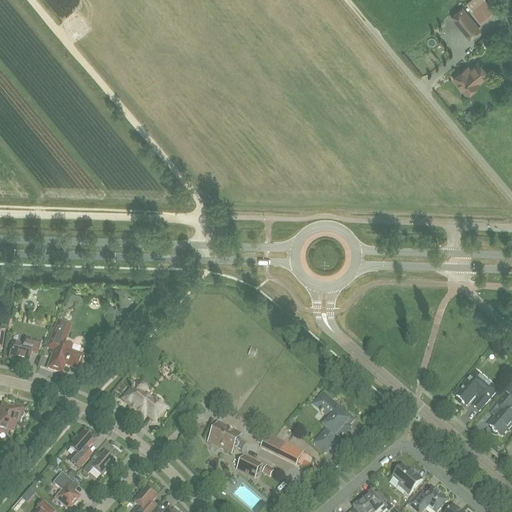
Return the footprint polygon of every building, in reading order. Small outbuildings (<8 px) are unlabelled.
[(472,0),(467,4),(473,12),(481,21),(494,10),(485,0),(472,0)] [(462,8),(451,17),(469,39),(480,30),(462,8)] [(468,67),(453,79),(467,95),(480,85),(479,83),(489,75),(478,62),(470,69),(468,67)] [(64,365),(78,370),(83,356),(70,351),(72,346),(64,343),(70,326),(58,322),(47,349),(54,351),(48,369),(61,374),(64,365)] [(38,354),(41,342),(26,338),(24,346),(13,343),(12,345),(11,345),(9,345),(8,350),(9,351),(11,351),(9,358),(10,358),(10,359),(17,361),(18,360),(28,363),(31,353),(38,354)] [(474,407),(480,412),(498,391),(476,372),(462,387),(464,389),(457,398),(467,407),(476,396),(481,400),(474,407)] [(135,386),(122,400),(123,401),(123,403),(127,405),(128,405),(131,407),(129,410),(133,414),(135,411),(143,418),(146,415),(154,422),(166,409),(154,399),(154,400),(151,400),(144,394),(145,392),(145,389),(145,387),(143,385),(141,384),(139,384),(137,384),(135,386)] [(325,397),(323,399),(322,400),(320,401),(319,403),(318,405),(317,406),(316,407),(322,412),(321,413),(322,414),(323,413),(331,419),(324,427),(327,430),(320,439),(330,448),(344,432),(344,433),(350,427),(349,426),(354,421),(325,396),(325,397)] [(511,401),(506,396),(497,406),(502,411),(489,426),(493,429),(493,431),(494,433),(496,434),(498,434),(502,437),(507,430),(510,431),(511,427),(511,401)] [(15,406),(14,407),(12,406),(11,409),(2,407),(0,413),(0,428),(13,433),(17,419),(20,420),(20,419),(21,419),(22,418),(23,417),(23,416),(23,415),(23,414),(23,413),(22,412),(23,409),(21,409),(21,408),(20,407),(19,406),(18,406),(17,406),(16,406),(15,406)] [(218,424),(209,442),(232,454),(241,436),(218,424)] [(93,443),(83,434),(70,450),(74,454),(68,462),(78,471),(91,455),(86,451),(93,443)] [(262,446),(269,449),(268,452),(297,466),(303,453),(268,435),(262,446)] [(92,461),(83,471),(87,475),(93,469),(101,477),(115,462),(112,460),(113,459),(113,458),(113,457),(110,454),(108,454),(107,454),(106,455),(104,453),(95,463),(92,461)] [(244,457),(237,471),(255,480),(262,466),(244,457)] [(273,471),(266,467),(263,472),(270,476),(273,471)] [(409,496),(423,480),(412,471),(410,473),(403,467),(402,468),(401,467),(399,467),(397,469),(397,471),(398,472),(393,479),(400,485),(398,487),(409,496)] [(68,476),(72,479),(76,475),(71,471),(70,472),(68,476)] [(73,483),(62,474),(53,484),(61,492),(55,500),(60,505),(60,507),(63,507),(68,511),(81,498),(69,488),(73,483)] [(150,492),(146,489),(141,496),(138,496),(134,500),(135,502),(134,503),(138,508),(134,511),(151,511),(156,507),(152,503),(156,498),(155,497),(155,494),(152,492),(150,492)] [(418,511),(421,509),(423,510),(424,510),(425,510),(427,507),(433,511),(438,511),(448,502),(441,496),(441,494),(441,493),(439,491),(437,491),(436,491),(433,489),(425,499),(420,494),(410,506),(416,511),(418,511)] [(363,501),(372,511),(378,511),(379,511),(381,511),(384,511),(387,510),(388,511),(389,511),(394,509),(391,506),(386,500),(381,504),(371,492),(365,497),(367,498),(363,501)] [(284,508),(289,503),(283,498),(279,502),(284,508)] [(372,511),(363,501),(360,504),(358,503),(353,508),(356,511),(372,511)] [(50,511),(52,510),(43,502),(36,510),(37,511),(50,511)]
